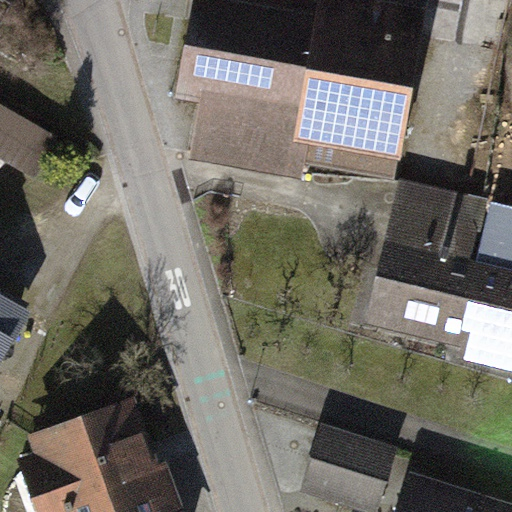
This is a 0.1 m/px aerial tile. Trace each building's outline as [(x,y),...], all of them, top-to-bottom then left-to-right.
[(317,19),(203,1),(186,107),(205,110),(196,168),(300,185),(302,169),(402,185),(428,20),(324,3),(317,19)] [(62,145),(0,109),(0,165),(39,187),(62,145)] [(488,209),(399,188),(365,333),(511,367),(511,278),(474,270),(488,209)] [(0,231),(1,230),(0,229),(0,387),(37,315),(0,295),(0,231)] [(172,511),(134,406),(33,442),(43,471),(22,479),(33,511),(172,511)] [(386,511),(403,453),(324,431),(302,509),(314,511),(386,511)] [(511,511),(511,507),(409,476),(398,511),(511,511)]
